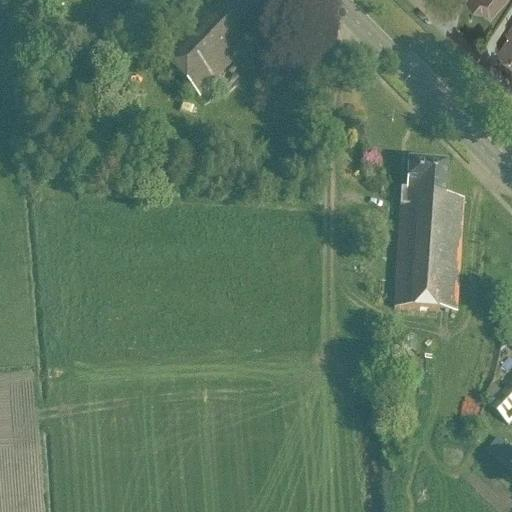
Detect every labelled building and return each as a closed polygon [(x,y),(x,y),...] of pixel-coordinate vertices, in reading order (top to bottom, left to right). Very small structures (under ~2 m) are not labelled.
[(260,20),(278,2),(275,0),(212,0),(155,58),(197,100),(256,41),(251,36),(264,24),(260,20)] [(473,0),(482,8),(483,7),(491,14),(502,0),(473,0)] [(154,12),(145,2),(128,19),(137,29),(154,12)] [(136,38),(103,15),(84,42),(117,65),(136,38)] [(498,54),(511,64),(511,25),(507,34),(510,36),(498,54)] [(455,318),(462,205),(443,204),(445,172),(407,168),(405,197),(398,196),(390,313),(455,318)] [(511,425),(511,386),(489,409),(508,429),(511,425)]
